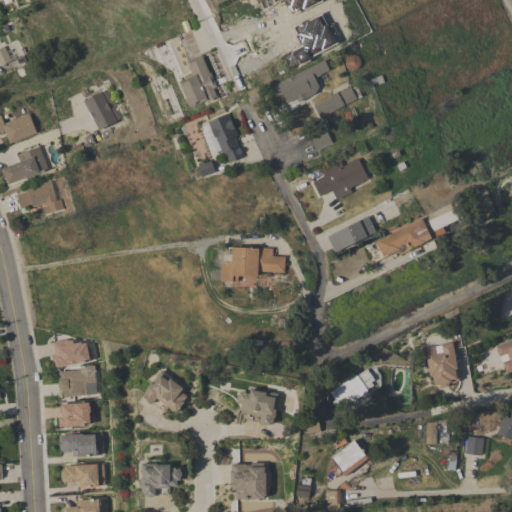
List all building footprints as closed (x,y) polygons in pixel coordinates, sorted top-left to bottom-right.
[(318,2),(317,0),(258,0),(261,7),(279,0),(283,0),(289,13),(318,2)] [(294,25),(302,47),(283,55),(287,64),(332,47),(320,15),(294,25)] [(10,61),(0,66),(0,47),(3,46),(10,61)] [(357,56),(358,58),(359,60),(359,63),(359,66),(357,67),(356,69),(354,69),(351,70),(349,69),(347,68),(345,65),(345,63),(345,61),(346,57),(348,55),(351,54),(354,54),(355,55),(357,56)] [(178,82),(193,75),(186,61),(201,55),(208,72),(209,72),(216,86),(212,88),(217,98),(207,102),(206,100),(189,107),(178,82)] [(298,102),(296,98),(286,103),(281,93),(275,96),(270,86),(324,60),(329,71),(314,78),(318,87),(314,94),(307,98),(298,102)] [(343,105),(319,118),(313,106),(336,93),(349,86),(356,98),(343,105)] [(83,101),(100,91),(101,92),(106,89),(121,117),(115,120),(116,121),(98,130),(83,101)] [(9,143),(4,130),(0,131),(0,115),(3,124),(28,113),(36,132),(9,143)] [(237,135),(233,136),(243,156),(229,163),(224,151),(221,153),(219,150),(216,151),(207,131),(210,129),(207,122),(227,113),(237,135)] [(316,149),(310,137),(325,129),(331,142),(316,149)] [(21,161),(18,154),(38,147),(47,170),(26,178),(27,179),(8,187),(3,174),(1,169),(21,161)] [(339,160),(342,166),(357,159),(367,178),(349,188),(351,192),(336,200),(331,190),(319,196),(312,182),(324,175),(321,169),(339,160)] [(201,177),(197,166),(210,161),(215,172),(201,177)] [(37,186),(37,185),(50,181),(51,182),(56,181),(60,195),(61,201),(43,206),(42,204),(32,207),(32,205),(20,209),(16,195),(27,191),(27,189),(37,186)] [(457,205),(462,217),(432,231),(427,220),(457,205)] [(368,216),(375,232),(334,252),(326,236),(368,216)] [(421,218),(431,238),(407,250),(404,243),(397,247),(398,249),(382,257),(375,241),(421,218)] [(221,262),(220,262),(221,255),(222,247),(231,247),(258,248),(258,247),(272,248),(272,256),(284,256),(283,272),(257,271),(257,276),(237,275),(237,282),(221,281),(221,262)] [(85,338),(51,344),(55,367),(90,361),(85,338)] [(511,339),(511,370),(506,373),(502,362),(509,360),(506,353),(499,356),(495,346),(511,339)] [(456,363),(457,364),(458,367),(458,370),(456,372),(457,377),(459,377),(459,380),(456,381),(456,382),(451,383),(451,382),(448,383),(448,386),(439,388),(439,384),(433,385),(432,376),(429,376),(424,348),(434,346),(436,353),(442,352),(440,345),(452,342),(456,363)] [(80,370),(79,367),(86,367),(86,366),(94,365),(95,390),(85,391),(85,395),(63,397),(62,389),(60,389),(58,387),(58,382),(59,379),(58,371),(80,370)] [(356,374),(356,375),(366,368),(374,380),(371,382),(373,385),(366,390),(367,391),(341,409),(330,392),(356,374)] [(183,387),(180,391),(186,396),(183,401),(184,402),(176,412),(173,410),(173,411),(169,408),(170,407),(169,406),(164,412),(152,403),(152,404),(150,403),(149,404),(145,400),(146,399),(143,397),(144,395),(143,394),(146,390),(145,389),(150,382),(151,383),(161,370),(183,387)] [(274,414),(275,415),(274,418),(273,417),(272,423),(270,423),(270,425),(265,424),(265,425),(261,425),(260,423),(259,423),(259,422),(244,419),(246,413),(245,413),(246,412),(240,410),(241,404),(236,403),(237,399),(236,399),(237,395),(238,395),(239,391),(249,393),(250,389),(250,388),(259,390),(259,391),(262,392),(263,390),(278,393),(274,414)] [(58,404),(58,427),(89,426),(88,403),(58,404)] [(507,411),(511,413),(511,440),(500,435),(501,434),(496,432),(507,411)] [(307,433),(304,419),(318,417),(320,431),(307,433)] [(425,423),(436,421),(445,421),(445,433),(448,433),(448,440),(447,440),(447,443),(436,443),(436,444),(425,444),(425,423)] [(71,457),(100,456),(100,433),(58,435),(58,452),(71,451),(71,457)] [(465,454),(467,436),(483,438),(481,455),(465,454)] [(353,440),(367,458),(344,476),(330,458),(353,440)] [(245,464),(245,465),(250,465),(250,463),(263,462),(263,473),(265,473),(267,473),(268,476),(269,479),(269,481),(267,485),(265,485),(266,486),(266,491),(265,491),(265,498),(260,498),(260,499),(235,499),(235,497),(234,497),(234,491),(235,491),(235,490),(231,490),(231,484),(230,484),(229,470),(231,470),(231,464),(245,464)] [(169,463),(169,468),(180,468),(180,471),(181,472),(181,476),(180,477),(180,479),(177,479),(177,486),(169,486),(170,495),(155,495),(155,496),(153,496),(152,497),(148,497),(148,496),(143,496),(143,493),(141,493),(141,488),(140,488),(140,479),(141,479),(141,463),(169,463)] [(102,464),(63,465),(63,482),(77,482),(78,487),(103,486),(102,464)] [(310,485),(308,498),(296,496),(298,483),(310,485)] [(339,490),(339,492),(341,492),(341,502),(340,502),(340,504),(339,504),(339,510),(325,510),(325,491),(339,490)]
